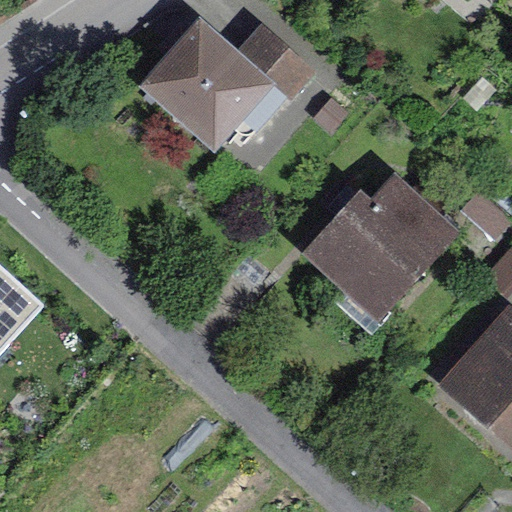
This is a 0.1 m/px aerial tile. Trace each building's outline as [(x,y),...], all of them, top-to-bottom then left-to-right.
[(250,141),(282,105),(286,109),(314,77),(257,28),(229,59),(191,27),(132,95),(209,163),(238,130),(250,141)] [(331,137),(348,114),(328,100),(312,123),(331,137)] [(371,333),(454,239),(387,181),(362,210),(351,201),(294,267),(371,333)] [(511,243),(511,223),(495,208),(477,227),(504,252),(511,243)] [(507,302),(511,296),(511,243),(504,252),(480,277),(507,302)] [(0,311),(24,285),(0,263),(0,311)] [(90,452),(137,397),(114,378),(121,369),(49,307),(0,363),(0,415),(46,456),(67,432),(90,452)] [(511,460),(511,319),(505,313),(435,395),(511,460)]
